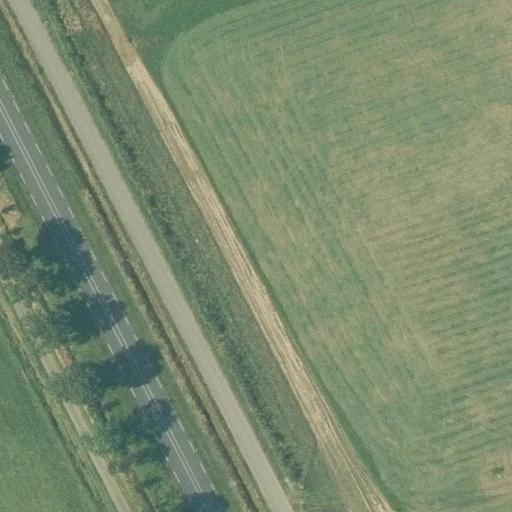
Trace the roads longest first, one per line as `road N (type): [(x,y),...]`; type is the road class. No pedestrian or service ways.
road 1 (unclassified): [(289,511),(24,0)]
road 2 (primary): [(0,106),(208,511)]
road 3 (unclassified): [(123,511),(0,270)]
